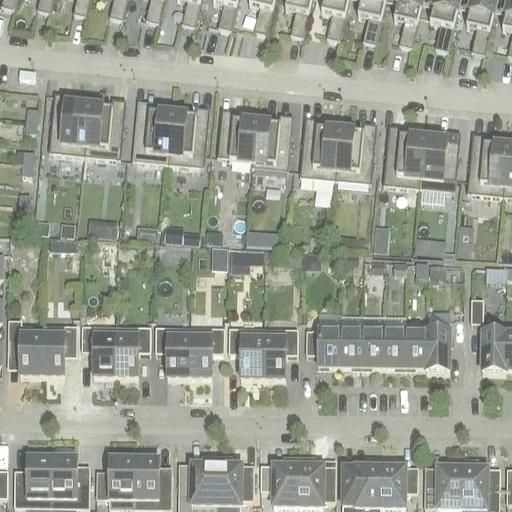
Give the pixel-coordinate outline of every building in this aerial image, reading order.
[(13,16),(16,0),(3,0),(0,13),(13,16)] [(40,0),(37,16),(49,19),(53,0),(40,0)] [(77,0),(73,20),(86,23),(90,0),(77,0)] [(114,0),(109,23),(122,26),(127,0),(114,0)] [(145,27),(158,30),(164,0),(140,0),(140,1),(151,3),(145,27)] [(181,30),(194,33),(201,0),(177,0),(176,4),(187,7),(181,30)] [(238,0),(214,0),(212,8),(223,10),(217,34),(230,37),(238,0)] [(254,37),(266,40),(275,0),(251,0),(249,11),(259,14),(254,37)] [(290,41),(303,44),(312,0),(288,0),(285,15),(295,18),(290,41)] [(326,44),(339,47),(349,0),(324,0),(325,0),(321,18),(331,21),(326,44)] [(362,48),(375,51),(386,0),(353,0),(354,2),(361,4),(357,22),(368,24),(362,48)] [(391,0),(390,5),(398,7),(393,25),(404,28),(398,51),(411,54),(423,0),(391,0)] [(428,0),(426,9),(434,10),(429,29),(440,31),(435,55),(447,58),(460,0),(428,0)] [(466,32),(476,35),(471,58),(483,61),(497,0),(464,0),(462,12),(470,14),(466,32)] [(502,36),(511,38),(511,39),(507,62),(511,62),(511,0),(501,0),(498,16),(506,17),(502,36)] [(48,159),(84,163),(89,113),(67,111),(68,101),(54,100),(48,159)] [(111,115),(89,113),(84,163),(120,166),(126,107),(112,105),(111,115)] [(132,167),(168,171),(172,121),(150,119),(151,109),(138,108),(132,167)] [(37,115),(27,114),(26,126),(36,127),(37,115)] [(194,123),(172,121),(168,171),(203,174),(209,115),(195,114),(194,123)] [(229,167),(251,169),(252,169),(256,129),(234,127),(235,117),(221,116),(217,163),(229,165),(229,167)] [(293,123),(279,122),(278,131),(256,129),(252,169),(251,169),(251,174),(287,177),(293,123)] [(299,183),(335,187),(340,137),(318,135),(318,125),(305,124),(299,183)] [(25,138),(35,139),(36,127),(26,126),(25,138)] [(362,139),(340,137),(335,187),(371,190),(376,131),(363,130),(362,139)] [(419,195),(420,186),(419,185),(423,145),(401,143),(402,133),(388,132),(383,191),(419,195)] [(460,139),(446,138),(445,147),(423,145),(419,185),(420,186),(419,195),(454,198),(460,139)] [(472,140),(466,200),(502,203),(507,153),(485,151),(486,142),(472,140)] [(511,153),(507,153),(502,203),(511,203),(511,153)] [(34,158),(23,157),(22,169),(32,170),(34,158)] [(31,182),(32,170),(22,169),(21,181),(31,182)] [(30,201),(20,200),(18,212),(29,213),(30,201)] [(29,213),(18,212),(17,224),(27,225),(29,213)] [(36,227),(35,239),(47,240),(49,228),(36,227)] [(62,229),(61,242),(73,243),(74,231),(62,229)] [(106,230),(105,243),(116,244),(117,231),(106,230)] [(157,234),(136,232),(135,245),(156,247),(157,234)] [(206,236),(205,249),(216,250),(217,237),(206,236)] [(183,237),(182,249),(199,251),(200,239),(183,237)] [(246,239),(245,252),(261,253),(262,240),(246,239)] [(334,242),(332,254),(344,255),(345,243),(334,242)] [(66,246),(66,257),(74,257),(75,246),(66,246)] [(415,247),(414,260),(426,261),(427,248),(415,247)] [(374,250),(374,259),(387,260),(387,251),(374,250)] [(457,252),(456,262),(471,264),(472,254),(457,252)] [(230,278),(249,279),(250,257),(230,257),(230,278)] [(286,261),(286,272),(301,272),(301,261),(286,261)] [(308,262),(307,274),(314,274),(320,269),(320,262),(308,262)] [(344,264),(344,276),(358,276),(358,264),(344,264)] [(372,267),(372,276),(384,276),(384,268),(372,267)] [(394,269),(394,281),(406,281),(406,269),(394,269)] [(427,284),(428,270),(416,269),(415,283),(427,284)] [(429,271),(429,289),(438,289),(438,286),(443,286),(443,271),(429,271)] [(483,307),(471,306),(470,330),(482,330),(483,307)] [(19,382),(42,382),(42,342),(31,342),(31,332),(21,332),(21,327),(8,327),(8,358),(20,358),(19,382)] [(405,374),(405,340),(405,329),(404,334),(384,334),(383,374),(404,374),(405,374)] [(405,329),(405,340),(405,374),(404,374),(404,378),(405,378),(405,374),(425,374),(426,374),(426,330),(405,329)] [(426,330),(426,374),(425,374),(425,378),(449,378),(449,330),(426,330)] [(42,342),(42,382),(64,383),(64,358),(76,358),(77,333),(43,332),(43,342),(42,342)] [(93,383),(115,383),(116,343),(105,343),(105,333),(82,333),(81,359),(93,359),(93,383)] [(317,373),(340,373),(340,333),(318,333),(318,338),(306,337),(306,361),(318,362),(317,373)] [(361,377),(362,333),(340,333),(340,373),(361,373),(361,377)] [(362,333),(361,377),(362,377),(362,373),(383,374),(384,334),(362,333)] [(116,343),(115,383),(138,384),(138,359),(150,360),(150,334),(137,334),(137,343),(116,343)] [(166,384),(189,384),(190,334),(155,334),(155,360),(167,360),(166,384)] [(224,335),(190,334),(189,384),(211,385),(212,360),(224,360),(224,335)] [(240,385),(263,385),(263,336),(229,335),(228,361),(240,361),(240,385)] [(482,335),(482,379),(505,379),(505,376),(504,376),(505,336),(482,335)] [(297,336),(263,336),(263,385),(285,386),(285,361),(297,361),(297,336)] [(13,511),(51,511),(52,465),(47,465),(48,460),(33,460),(33,465),(27,464),(27,478),(14,477),(13,511)] [(56,465),(52,465),(51,511),(89,511),(89,478),(76,478),(77,465),(71,465),(71,460),(56,460),(56,465)] [(108,511),(133,511),(134,466),(130,466),(130,461),(115,461),(115,465),(109,465),(109,479),(96,478),(96,506),(109,506),(108,511)] [(134,466),(133,511),(171,511),(171,479),(159,479),(159,466),(153,466),(153,461),(138,461),(138,466),(134,466)] [(178,511),(215,511),(216,462),(200,462),(200,471),(178,471),(178,511)] [(232,462),(216,462),(215,511),(240,511),(240,507),(253,507),(254,472),(232,472),(232,462)] [(272,511),(297,511),(298,463),(282,463),(282,472),(260,472),(260,497),(273,498),(272,511)] [(298,463),(297,511),(322,511),(322,508),(335,508),(336,473),(314,473),(314,463),(298,463)] [(379,511),(380,464),(364,464),(364,474),(342,473),(341,511),(379,511)] [(380,464),(379,511),(404,511),(404,499),(417,500),(418,475),(396,474),(396,465),(380,464)] [(461,511),(462,466),(446,465),(446,475),(424,475),(423,511),(461,511)] [(462,466),(461,511),(499,511),(500,476),(478,475),(478,466),(462,466)]
